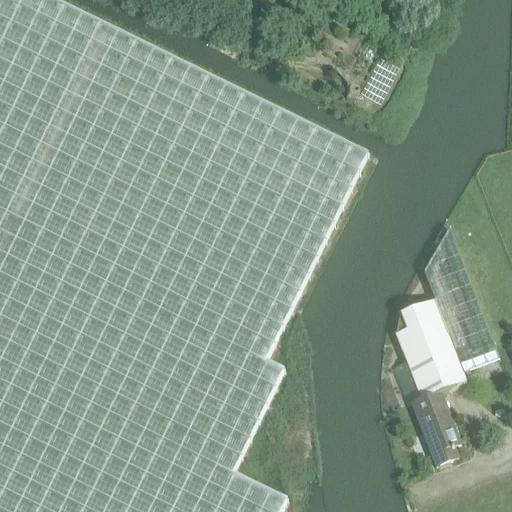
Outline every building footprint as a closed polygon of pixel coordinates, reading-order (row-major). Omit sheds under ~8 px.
[(0,0),(0,511),(284,511),(287,506),(232,480),(279,374),(266,367),(368,160),(40,0),(0,0)] [(428,290),(434,306),(464,378),(500,366),(449,234),(423,276),(428,290)] [(402,357),(406,367),(421,405),(441,397),(468,387),(464,378),(434,306),(411,315),(400,319),(396,339),(402,357)] [(409,410),(411,409),(421,405),(406,367),(394,372),(409,410)] [(461,450),(441,397),(421,405),(411,409),(435,472),(458,463),(454,452),(461,450)]
